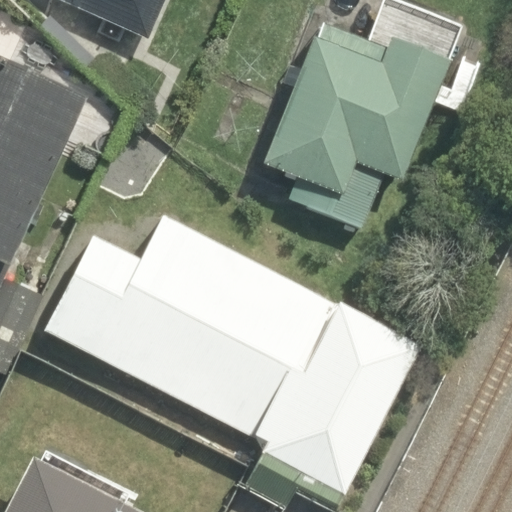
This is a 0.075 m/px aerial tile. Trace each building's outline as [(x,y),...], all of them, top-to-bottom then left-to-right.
[(166,0),(24,0),(14,28),(52,43),(64,13),(148,46),(166,0)] [(379,172),(402,179),(437,72),(301,28),(256,168),(288,179),(280,205),(360,230),(379,172)] [(81,99),(0,66),(0,268),(11,273),(81,99)] [(167,254),(140,240),(73,370),(353,511),(362,511),(446,349),(186,217),(167,254)] [(213,511),(234,464),(5,361),(0,372),(0,511),(213,511)]
